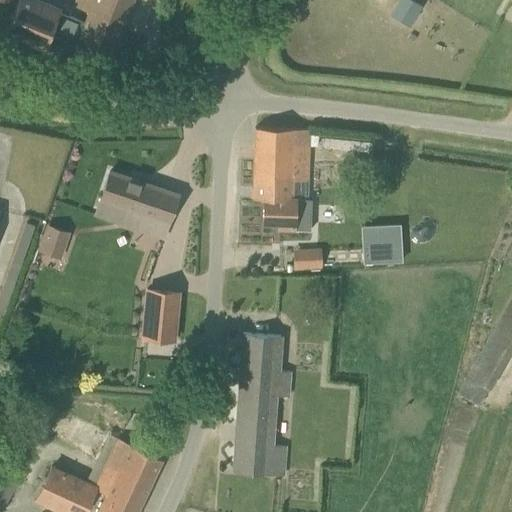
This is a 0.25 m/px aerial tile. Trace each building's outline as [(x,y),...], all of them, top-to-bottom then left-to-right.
[(44,46),(49,32),(57,14),(54,13),(55,10),(29,0),(16,0),(4,29),(44,46)] [(57,14),(49,32),(110,56),(132,0),(74,0),(72,6),(86,12),(81,24),(57,14)] [(400,0),(391,15),(408,25),(421,5),(412,0),(400,0)] [(296,191),(306,191),(308,128),(256,127),(254,198),(263,198),(263,222),(279,222),(278,229),(295,230),(296,191)] [(120,206),(168,223),(178,194),(110,171),(95,215),(115,222),(120,206)] [(58,257),(68,232),(48,224),(39,249),(58,257)] [(381,224),(361,225),(363,262),(402,260),(401,242),(381,243),(381,224)] [(292,255),(293,269),(321,267),(320,252),(292,255)] [(174,340),(179,291),(146,288),(142,337),(174,340)] [(511,295),(457,392),(480,405),(511,348),(511,295)] [(288,396),(290,369),(278,369),(281,335),(243,332),(234,471),(283,474),(285,446),(274,445),(277,395),(288,396)] [(18,436),(29,412),(20,407),(8,432),(18,436)] [(136,511),(162,458),(118,437),(108,461),(96,484),(50,463),(34,500),(60,511),(83,511),(84,511),(136,511)] [(0,509),(18,479),(0,469),(0,509)]
